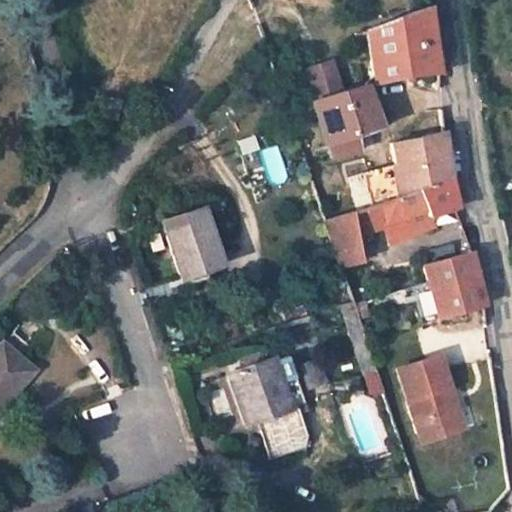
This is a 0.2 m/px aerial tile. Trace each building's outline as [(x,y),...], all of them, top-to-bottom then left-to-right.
[(437,74),(426,7),(363,32),(374,84),(437,74)] [(362,87),(340,95),(333,67),(309,73),(314,102),(311,103),(329,159),(359,150),(356,139),(380,127),(362,87)] [(442,134),(392,145),(396,160),(406,194),(448,179),(442,134)] [(406,194),(396,160),(359,173),(370,206),(406,194)] [(455,211),(458,207),(453,184),(448,179),(406,194),(370,206),(321,224),(338,271),(360,264),(350,236),(382,224),(389,245),(432,230),(428,218),(455,211)] [(180,279),(220,266),(200,208),(160,221),(180,279)] [(458,221),(455,211),(428,218),(432,230),(458,221)] [(468,252),(421,266),(434,319),(481,308),(468,252)] [(0,406),(31,370),(1,345),(0,345),(0,406)] [(286,355),(272,360),(289,409),(296,407),(303,404),(286,355)] [(453,432),(438,392),(446,388),(435,355),(392,371),(418,444),(453,432)] [(256,421),(289,409),(272,360),(228,375),(245,424),(256,421)] [(461,429),(446,388),(438,392),(453,432),(461,429)] [(289,409),(256,421),(270,460),(305,448),(308,437),(296,407),(289,409)]
